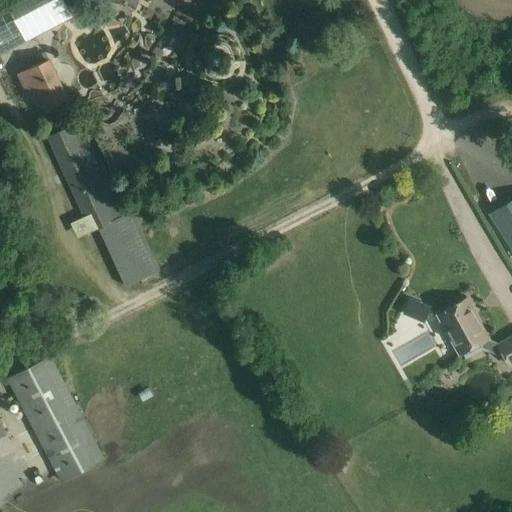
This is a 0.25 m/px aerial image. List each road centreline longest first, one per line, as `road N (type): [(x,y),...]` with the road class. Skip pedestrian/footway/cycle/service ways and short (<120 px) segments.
road 1 (track): [(0,372),(356,191),(497,107)]
road 2 (track): [(440,138),(372,0)]
